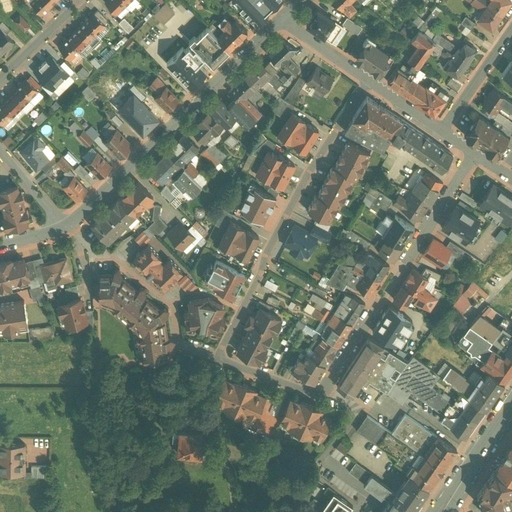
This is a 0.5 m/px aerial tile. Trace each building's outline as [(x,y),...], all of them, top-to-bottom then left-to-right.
[(51,6),(45,0),(34,0),(31,3),(42,15),(51,6)] [(126,5),(120,0),(108,0),(106,3),(117,14),(126,5)] [(253,0),(252,2),(243,11),(256,25),(269,12),(257,0),(253,0)] [(257,0),(269,12),(280,0),(257,0)] [(351,0),(333,0),(342,9),(350,2),(351,0)] [(487,5),(479,0),(472,0),(471,3),(483,11),(487,5)] [(509,0),(479,0),(487,5),(501,15),(511,1),(509,0)] [(356,8),(350,2),(343,8),(349,14),(356,8)] [(164,24),(175,13),(165,3),(154,14),(164,24)] [(501,15),(487,5),(483,11),(478,19),(492,29),(501,15)] [(47,23),(54,16),(48,10),(41,18),(47,23)] [(330,19),(317,10),(306,26),(332,44),(343,27),(335,22),(337,20),(332,16),(330,19)] [(108,21),(98,11),(94,14),(105,25),(108,21)] [(94,14),(85,22),(96,34),(105,25),(94,14)] [(30,26),(20,16),(14,21),(24,32),(30,26)] [(429,16),(418,30),(423,34),(433,20),(429,16)] [(423,21),(418,17),(413,22),(418,26),(423,21)] [(475,24),(465,17),(461,23),(470,30),(471,30),(475,24)] [(134,28),(124,18),(119,23),(129,33),(134,28)] [(362,28),(347,18),(343,24),(358,35),(362,28)] [(228,19),(221,26),(226,31),(232,24),(228,19)] [(226,31),(218,38),(230,50),(248,33),(236,21),(232,24),(226,31)] [(2,22),(0,24),(0,32),(2,31),(6,35),(11,30),(2,22)] [(85,22),(77,31),(88,42),(96,34),(85,22)] [(218,38),(208,28),(191,45),(211,65),(217,59),(219,61),(230,50),(218,38)] [(413,64),(409,70),(410,71),(408,75),(412,78),(419,67),(432,48),(436,43),(432,40),(423,34),(418,30),(411,40),(418,46),(408,60),(413,64)] [(471,30),(470,30),(466,37),(480,46),(484,40),(471,30)] [(0,32),(0,55),(1,56),(7,50),(6,49),(14,42),(6,35),(2,31),(0,32)] [(77,31),(68,39),(79,50),(88,42),(77,31)] [(437,33),(432,40),(436,43),(441,36),(437,33)] [(456,46),(441,36),(436,43),(453,54),(456,50),(454,48),(456,46)] [(79,50),(68,39),(59,48),(70,59),(79,50)] [(477,50),(463,40),(456,50),(453,54),(467,64),(477,50)] [(296,50),(282,41),(281,41),(268,55),(272,59),(264,66),(272,74),(280,67),(285,72),(279,77),(288,85),(300,69),(289,58),(296,50)] [(390,58),(368,43),(357,60),(379,75),(385,66),(391,58),(390,58)] [(453,54),(436,43),(432,48),(447,58),(448,57),(450,59),(453,54)] [(176,56),(168,48),(160,56),(168,64),(176,56)] [(467,64),(453,54),(450,59),(443,68),(457,78),(467,64)] [(201,79),(187,64),(185,66),(176,56),(168,64),(167,66),(175,75),(190,90),(201,79)] [(67,74),(50,57),(34,72),(46,84),(49,81),(54,86),(55,85),(67,74)] [(391,58),(385,66),(390,69),(396,61),(391,57),(390,58),(391,58)] [(511,60),(510,63),(510,64),(503,74),(502,74),(502,75),(511,81),(511,60)] [(260,62),(244,77),(255,89),(256,90),(260,86),(270,97),(277,90),(275,89),(266,80),(272,74),(264,66),(260,62)] [(412,78),(401,92),(415,101),(425,87),(416,81),(419,76),(420,76),(424,71),(419,67),(412,78)] [(168,74),(162,68),(157,73),(163,79),(168,74)] [(333,80),(316,68),(307,82),(306,82),(306,83),(313,87),(313,86),(317,89),(324,94),(324,93),(333,80)] [(408,75),(397,68),(387,82),(401,92),(412,78),(408,75)] [(87,74),(81,70),(77,75),(83,79),(87,74)] [(444,84),(424,71),(420,76),(419,76),(416,81),(425,87),(415,101),(415,102),(434,115),(448,95),(440,90),(444,84)] [(281,83),(272,74),(266,80),(275,89),(281,83)] [(179,100),(166,86),(161,81),(157,77),(148,86),(157,95),(154,98),(167,112),(179,100)] [(252,104),(246,98),(254,90),(255,89),(244,77),(228,92),(236,99),(255,118),(261,112),(252,104)] [(306,82),(299,78),(291,89),(298,94),(306,83),(306,82)] [(38,90),(27,79),(18,88),(29,99),(38,90)] [(134,85),(129,79),(124,84),(133,93),(138,88),(134,85)] [(146,89),(138,80),(134,85),(138,88),(142,93),(146,89)] [(54,86),(49,81),(46,84),(43,87),(64,109),(71,102),(55,85),(54,86)] [(18,88),(10,96),(21,108),(29,99),(18,88)] [(324,94),(317,89),(312,96),(320,101),(325,94),(324,93),(324,94)] [(511,102),(493,89),(482,105),(496,114),(502,106),(511,113),(511,102)] [(260,96),(254,90),(246,98),(252,104),(260,96)] [(151,110),(134,93),(125,102),(142,119),(151,110)] [(10,96),(1,105),(12,116),(21,108),(10,96)] [(294,106),(280,97),(277,103),(272,111),(287,121),(292,113),(290,112),(294,106)] [(453,155),(402,120),(385,109),(379,105),(367,97),(345,132),(382,151),(391,137),(442,172),(453,155)] [(236,117),(227,108),(228,106),(221,99),(209,110),(209,111),(226,127),(236,118),(236,117)] [(255,118),(236,99),(228,106),(227,108),(236,117),(236,118),(246,127),(255,118)] [(12,116),(1,105),(0,106),(0,121),(4,125),(12,116)] [(38,125),(47,116),(43,111),(33,120),(38,125)] [(226,127),(209,111),(191,128),(205,142),(217,131),(228,143),(229,143),(235,137),(226,127)] [(261,112),(255,118),(262,125),(266,118),(261,112)] [(303,121),(292,113),(287,121),(287,122),(286,124),(285,123),(285,124),(283,128),(283,127),(282,128),(283,128),(279,134),(282,136),(283,140),(287,139),(290,141),(294,143),(294,144),(297,146),(298,150),(302,149),(305,151),(309,145),(309,146),(309,145),(312,141),(313,139),(314,139),(313,139),(318,131),(307,123),(306,124),(303,122),(303,121)] [(511,122),(506,119),(506,118),(498,113),(494,119),(501,124),(511,131),(511,122)] [(498,129),(479,116),(465,135),(466,138),(474,143),(476,143),(485,149),(485,151),(493,157),(496,156),(509,137),(498,129)] [(255,118),(246,127),(256,133),(260,132),(262,125),(255,118)] [(111,124),(103,133),(108,137),(116,129),(111,124)] [(511,132),(511,131),(501,124),(498,129),(509,137),(511,132)] [(132,146),(116,129),(108,137),(104,142),(115,153),(113,154),(118,158),(119,157),(120,158),(132,146)] [(93,140),(83,130),(78,136),(87,146),(93,140)] [(199,148),(185,134),(167,152),(183,169),(188,165),(185,162),(199,148)] [(235,137),(229,143),(235,148),(240,143),(235,137)] [(37,138),(21,152),(36,169),(40,166),(48,159),(41,150),(44,147),(37,138)] [(267,139),(254,152),(253,154),(263,159),(268,151),(272,153),(276,145),(267,139)] [(335,167),(354,179),(356,180),(360,172),(358,171),(361,166),(363,167),(364,163),(363,163),(366,157),(367,158),(370,153),(348,142),(335,167)] [(225,157),(212,143),(211,144),(205,149),(219,163),(225,157)] [(111,167),(93,148),(84,156),(89,161),(86,164),(100,179),(111,167)] [(284,159),(279,156),(279,157),(272,153),(268,151),(263,159),(261,163),(260,164),(258,168),(259,169),(257,173),(267,178),(267,179),(272,182),(273,181),(283,187),(285,183),(286,182),(289,178),(288,177),(294,165),(284,159)] [(183,169),(167,152),(149,170),(162,184),(170,176),(173,179),(172,181),(183,191),(186,188),(193,195),(201,187),(193,178),(183,169)] [(48,159),(40,166),(45,171),(55,162),(61,157),(57,153),(49,160),(48,159)] [(71,167),(61,156),(61,157),(55,162),(59,166),(65,172),(65,173),(69,169),(71,167)] [(45,171),(45,172),(49,176),(59,166),(55,162),(45,171)] [(199,173),(189,163),(188,165),(183,169),(193,178),(197,175),(198,173),(199,173)] [(318,196),(336,206),(339,208),(342,202),(341,201),(344,195),(345,196),(349,190),(347,189),(350,183),(352,184),(354,179),(335,167),(333,166),(318,196)] [(75,175),(69,169),(65,173),(65,172),(64,173),(70,179),(74,176),(75,175)] [(198,176),(197,175),(193,178),(201,187),(205,183),(203,181),(198,176)] [(74,176),(70,179),(62,187),(76,201),(88,190),(74,176)] [(438,191),(421,180),(413,191),(431,203),(438,191)] [(153,197),(138,182),(132,188),(132,187),(123,196),(124,197),(121,200),(120,199),(119,199),(134,214),(142,205),(152,205),(152,198),(153,197)] [(511,217),(511,196),(493,184),(479,204),(508,224),(511,217)] [(2,191),(0,191),(0,194),(1,198),(0,198),(0,204),(0,205),(3,205),(6,216),(3,217),(5,223),(8,223),(9,229),(28,224),(26,218),(29,217),(27,211),(24,212),(23,208),(24,208),(23,202),(22,203),(21,199),(23,198),(21,192),(19,192),(17,186),(2,191)] [(176,197),(166,187),(161,192),(171,203),(176,197)] [(266,193),(254,187),(253,190),(250,188),(240,207),(243,209),(241,212),(253,217),(263,223),(270,210),(271,211),(274,206),(272,205),(276,198),(266,193)] [(279,192),(269,187),(266,193),(276,198),(279,192)] [(431,203),(413,191),(412,191),(406,201),(398,197),(394,204),(419,220),(431,203)] [(393,201),(380,193),(376,199),(389,207),(393,201)] [(477,202),(462,193),(459,198),(474,207),(477,202)] [(336,206),(318,196),(316,195),(307,211),(329,223),(334,213),(333,212),(336,206)] [(110,208),(126,224),(135,215),(134,214),(119,199),(110,208)] [(389,207),(376,199),(372,205),(385,213),(389,207)] [(467,206),(460,201),(457,206),(464,210),(467,206)] [(161,206),(154,205),(152,220),(154,222),(148,228),(156,237),(167,226),(159,218),(161,206)] [(457,206),(456,205),(442,228),(465,243),(479,220),(464,210),(457,206)] [(126,224),(110,208),(100,218),(116,234),(117,234),(126,224)] [(222,209),(215,225),(226,231),(231,222),(230,220),(233,214),(222,209)] [(415,227),(395,214),(382,234),(391,240),(402,247),(415,227)] [(253,217),(250,223),(260,228),(263,223),(253,217)] [(116,234),(100,218),(92,227),(108,243),(116,234)] [(243,228),(231,222),(226,231),(225,233),(223,237),(222,237),(223,238),(219,244),(223,246),(224,250),(228,248),(232,250),(235,252),(239,254),(240,258),(244,257),(247,258),(251,252),(251,251),(253,248),(253,247),(254,245),(255,245),(254,245),(259,237),(247,230),(246,231),(243,229),(243,228)] [(180,223),(176,228),(174,228),(169,233),(168,235),(174,241),(174,242),(177,245),(179,245),(181,247),(186,242),(188,244),(191,241),(194,237),(187,230),(180,223)] [(331,233),(315,224),(310,234),(317,238),(326,243),(331,233)] [(204,236),(193,225),(187,230),(194,237),(191,241),(195,245),(204,236)] [(310,234),(294,226),(285,244),(293,248),(291,252),(301,257),(304,251),(309,254),(317,238),(310,234)] [(371,244),(348,228),(343,237),(367,249),(371,244)] [(507,234),(501,230),(496,237),(497,240),(500,243),(507,234)] [(142,232),(135,239),(143,246),(150,239),(142,232)] [(402,247),(391,240),(389,244),(385,242),(378,252),(393,261),(402,247)] [(445,248),(433,240),(423,255),(439,265),(442,260),(445,259),(449,253),(450,252),(445,248)] [(465,251),(450,241),(445,248),(450,252),(449,253),(459,259),(465,251)] [(169,259),(163,264),(159,261),(161,259),(148,245),(134,258),(138,262),(137,264),(146,273),(145,273),(150,278),(151,277),(160,286),(162,285),(165,289),(172,283),(173,284),(178,279),(177,278),(182,273),(169,259)] [(359,259),(350,254),(343,265),(354,267),(355,265),(359,259)] [(389,266),(375,257),(369,266),(359,259),(355,265),(380,281),(389,266)] [(43,265),(42,265),(46,282),(47,282),(55,280),(56,284),(72,280),(66,258),(43,265)] [(212,258),(200,280),(201,281),(198,287),(207,291),(207,293),(211,293),(214,295),(215,295),(216,295),(218,290),(205,283),(216,261),(212,258)] [(42,259),(33,262),(39,284),(44,282),(46,282),(42,265),(43,265),(42,259)] [(24,260),(12,263),(12,261),(0,263),(0,288),(11,286),(10,282),(19,280),(21,281),(29,279),(25,264),(24,260)] [(245,275),(216,261),(205,283),(218,290),(233,297),(245,275)] [(497,269),(487,261),(472,280),(482,288),(497,269)] [(33,262),(25,264),(29,279),(32,288),(40,286),(39,284),(33,262)] [(343,265),(341,265),(329,284),(342,290),(346,284),(355,289),(357,287),(356,287),(362,277),(351,271),(354,267),(343,265)] [(380,281),(355,265),(354,267),(351,271),(362,277),(356,287),(357,287),(370,296),(380,281)] [(442,275),(426,268),(421,274),(428,278),(429,277),(439,281),(442,275)] [(114,306),(126,282),(120,276),(121,274),(119,270),(119,269),(119,270),(115,271),(114,274),(100,275),(100,274),(99,274),(100,301),(101,301),(107,303),(114,306)] [(421,274),(413,269),(402,285),(425,300),(431,292),(426,288),(426,286),(426,285),(425,284),(428,278),(421,274)] [(197,287),(185,275),(178,282),(189,294),(197,287)] [(511,278),(497,295),(502,299),(502,300),(504,302),(505,301),(511,305),(511,310),(498,301),(493,309),(511,322),(511,278)] [(267,279),(264,285),(275,291),(278,285),(267,279)] [(55,280),(47,282),(46,282),(44,282),(46,290),(48,292),(56,289),(57,287),(56,284),(55,280)] [(134,322),(153,304),(143,296),(145,294),(145,289),(144,288),(144,289),(140,289),(138,291),(126,282),(114,306),(113,307),(113,309),(131,324),(132,323),(134,322)] [(336,292),(318,283),(315,289),(332,299),(336,292)] [(77,285),(65,289),(68,301),(80,298),(77,285)] [(425,300),(402,285),(393,299),(402,305),(404,302),(407,304),(411,297),(413,299),(413,300),(426,309),(439,290),(433,288),(431,292),(425,300)] [(32,288),(29,289),(33,301),(38,300),(40,306),(45,304),(40,286),(32,288)] [(207,291),(198,287),(192,299),(192,300),(208,298),(223,306),(225,307),(222,312),(220,316),(226,318),(233,304),(216,295),(215,295),(214,295),(211,293),(207,293),(207,291)] [(365,304),(352,296),(346,293),(340,303),(358,314),(365,304)] [(333,306),(312,295),(310,299),(323,307),(323,308),(330,311),(333,306)] [(279,302),(269,296),(266,301),(276,307),(279,302)] [(68,301),(58,304),(61,314),(62,314),(64,315),(67,327),(87,321),(88,321),(86,311),(83,302),(82,303),(81,298),(80,298),(68,301)] [(192,300),(191,300),(192,306),(190,307),(190,310),(184,311),(187,330),(217,335),(226,318),(220,316),(222,312),(220,311),(223,306),(208,298),(192,300)] [(24,301),(0,304),(0,330),(3,330),(4,333),(20,331),(19,328),(28,326),(28,330),(29,330),(24,301)] [(271,306),(260,301),(256,307),(260,309),(260,308),(268,312),(271,306)] [(358,314),(340,303),(333,313),(352,325),(352,324),(358,314)] [(140,334),(166,331),(164,317),(167,315),(168,311),(168,310),(168,311),(164,309),(161,311),(153,304),(134,322),(137,328),(140,334)] [(412,320),(389,306),(372,332),(395,346),(398,342),(401,344),(405,337),(402,336),(405,331),(408,333),(412,326),(409,325),(412,320)] [(268,312),(260,308),(260,309),(255,318),(250,316),(245,325),(250,328),(245,337),(244,336),(241,341),(242,342),(237,352),(257,362),(259,363),(262,358),(266,357),(264,353),(267,348),(265,347),(272,334),(273,334),(281,319),(280,319),(280,318),(268,312)] [(328,314),(322,310),(321,312),(315,308),(311,315),(324,321),(328,314)] [(352,325),(333,313),(327,323),(346,335),(352,325)] [(320,327),(313,323),(298,314),(297,315),(295,314),(293,317),(292,317),(298,320),(299,320),(306,324),(306,325),(317,332),(319,330),(320,327)] [(511,333),(503,328),(501,330),(479,315),(470,325),(498,345),(507,351),(511,354),(511,336),(511,337),(510,335),(511,333)] [(306,324),(299,320),(298,320),(292,333),(298,337),(306,325),(306,324)] [(346,335),(327,323),(323,328),(324,328),(324,329),(325,329),(325,330),(323,333),(322,335),(324,336),(339,345),(346,335)] [(503,356),(495,350),(498,345),(470,325),(459,339),(468,345),(466,348),(484,360),(480,365),(488,371),(504,382),(511,371),(511,354),(507,351),(503,356)] [(29,330),(28,330),(30,342),(34,342),(55,337),(52,326),(29,330)] [(166,331),(140,334),(138,334),(137,336),(141,359),(142,360),(170,356),(170,355),(168,347),(171,346),(174,343),(174,342),(170,339),(168,340),(166,331)] [(339,345),(324,336),(319,343),(315,341),(310,349),(314,351),(311,356),(326,366),(339,345)] [(369,337),(337,387),(352,396),(361,382),(366,385),(369,380),(387,391),(407,361),(402,358),(396,354),(369,337)] [(406,353),(399,349),(396,354),(402,358),(406,353)] [(326,366),(311,356),(307,354),(303,360),(299,358),(293,367),(296,368),(293,372),(303,378),(304,376),(314,383),(319,376),(319,377),(326,366)] [(437,373),(413,355),(413,356),(408,362),(404,367),(430,386),(440,376),(437,373)] [(486,408),(461,391),(452,405),(442,397),(443,395),(430,386),(404,367),(408,362),(407,361),(387,391),(386,392),(402,403),(411,391),(441,412),(443,410),(446,412),(445,413),(444,413),(443,415),(444,415),(441,420),(462,435),(463,433),(467,435),(485,409),(486,408)] [(488,371),(475,389),(472,387),(474,385),(464,379),(465,377),(450,366),(445,374),(442,377),(461,391),(486,408),(504,382),(488,371)] [(257,390),(235,381),(234,383),(224,378),(215,400),(224,404),(223,408),(239,415),(245,417),(246,414),(255,418),(254,420),(255,421),(264,399),(265,396),(256,392),(257,390)] [(274,403),(264,399),(255,421),(254,420),(255,418),(246,414),(245,417),(239,415),(236,423),(287,445),(294,430),(289,428),(290,425),(281,421),(286,408),(281,406),(285,397),(284,397),(280,406),(275,403),(278,394),(274,403)] [(323,411),(301,401),(300,403),(290,399),(286,408),(281,421),(290,425),(289,428),(294,430),(311,438),(312,434),(322,438),(331,417),(322,412),(323,411)] [(437,436),(405,414),(392,433),(443,469),(457,450),(437,436)] [(392,433),(367,415),(357,430),(397,458),(393,463),(410,474),(407,479),(405,477),(395,492),(416,507),(443,469),(392,433)] [(190,422),(174,420),(173,432),(172,442),(179,443),(178,454),(183,454),(182,461),(195,462),(196,456),(200,456),(201,452),(204,452),(206,435),(197,434),(197,430),(189,429),(190,422)] [(343,438),(336,448),(344,454),(352,445),(343,438)] [(25,444),(0,444),(0,472),(25,472),(25,460),(24,460),(24,456),(25,456),(25,444)] [(511,444),(507,452),(506,452),(503,456),(504,457),(495,471),(494,470),(494,471),(511,481),(511,444)] [(372,474),(356,463),(349,472),(364,484),(372,474)] [(49,467),(32,467),(31,478),(49,478),(49,467)] [(511,481),(494,471),(479,495),(482,501),(483,500),(485,504),(483,504),(485,508),(485,509),(486,511),(503,511),(511,508),(511,481)] [(395,492),(372,474),(364,484),(364,485),(381,498),(383,495),(390,500),(381,511),(413,511),(416,507),(395,492)] [(26,478),(14,478),(13,492),(1,492),(0,492),(0,505),(3,506),(2,511),(26,511),(27,490),(26,490),(26,478)] [(324,511),(348,511),(353,506),(337,495),(332,501),(329,499),(321,510),(324,511)]
